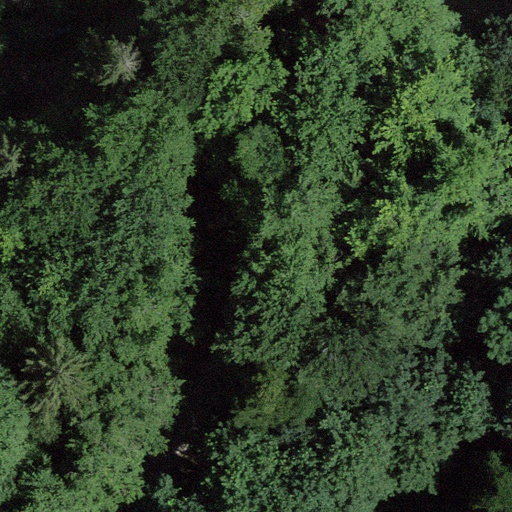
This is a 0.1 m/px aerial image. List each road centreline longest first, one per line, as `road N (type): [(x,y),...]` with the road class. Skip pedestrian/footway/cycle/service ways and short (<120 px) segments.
road 1 (track): [(511,22),(479,27),(431,60),(395,100),(205,389),(139,511)]
road 2 (track): [(181,0),(93,43),(0,53)]
road 3 (track): [(93,43),(0,194)]
